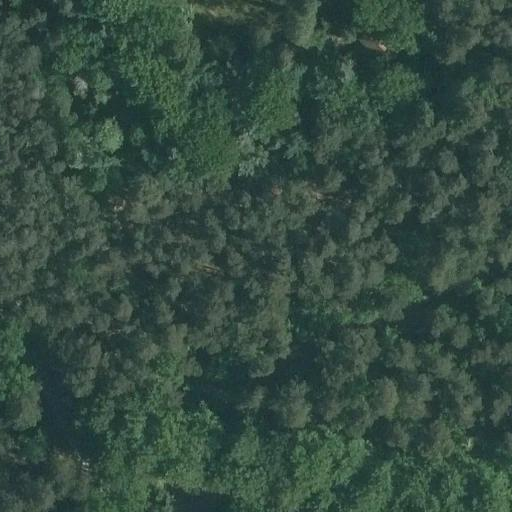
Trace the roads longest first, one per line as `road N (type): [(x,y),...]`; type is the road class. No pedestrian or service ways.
road 1 (track): [(58,414),(510,511)]
road 2 (unclassified): [(111,511),(0,308)]
